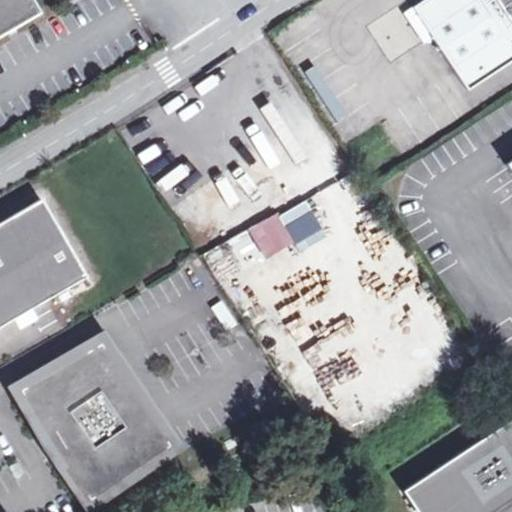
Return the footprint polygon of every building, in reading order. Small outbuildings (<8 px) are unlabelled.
[(0,0),(0,31),(38,10),(32,0),(0,0)] [(511,0),(483,0),(483,1),(482,0),(422,0),(412,6),(467,89),(511,59),(511,44),(511,43),(511,0)] [(0,223),(0,329),(85,280),(39,201),(0,223)] [(100,337),(12,389),(43,437),(52,431),(63,448),(53,454),(87,506),(174,454),(100,337)] [(411,511),(511,511),(511,417),(399,493),(411,511)]
